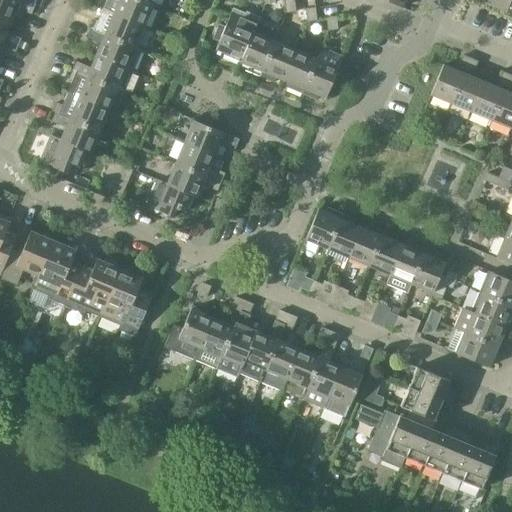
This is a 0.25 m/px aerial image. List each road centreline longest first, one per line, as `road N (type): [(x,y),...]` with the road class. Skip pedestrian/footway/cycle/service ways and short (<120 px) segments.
road 1 (residential): [(261,243),(277,294),(493,383),(511,376)]
road 2 (residential): [(261,243),(290,235),(333,128),(371,111),(391,61),(421,47),(427,31)]
road 3 (residential): [(0,173),(199,259),(261,243)]
road 4 (residential): [(0,151),(64,0)]
